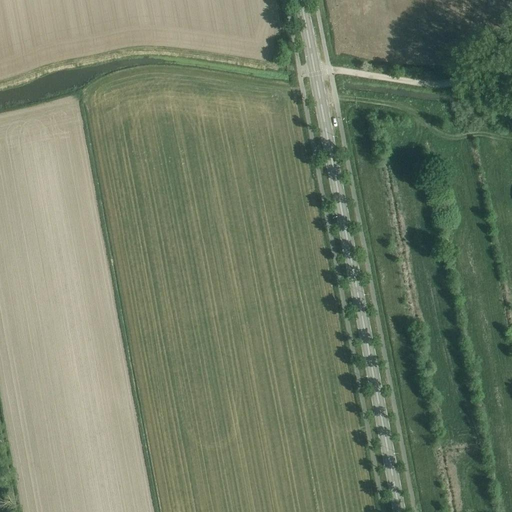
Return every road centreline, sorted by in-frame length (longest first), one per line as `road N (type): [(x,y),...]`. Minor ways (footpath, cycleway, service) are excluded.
road 1 (tertiary): [(399,511),(316,71)]
road 2 (track): [(332,72),(440,85),(459,82),(511,46)]
